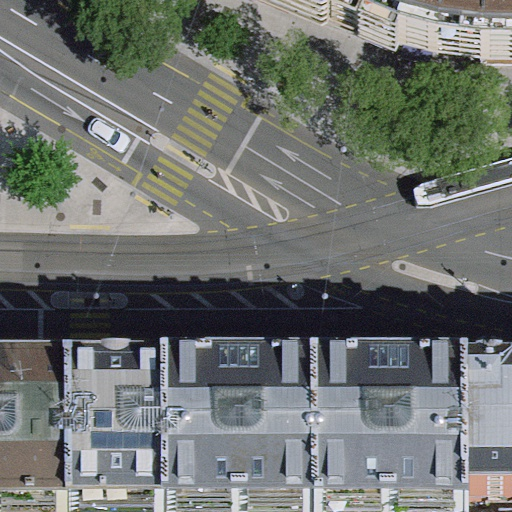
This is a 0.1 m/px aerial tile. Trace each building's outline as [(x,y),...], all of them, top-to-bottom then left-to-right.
[(271,0),(364,37),(378,0),(271,0)] [(511,0),(378,0),(364,37),(414,54),(470,65),(511,66),(511,0)] [(511,377),(466,378),(467,502),(491,502),(511,502),(511,377)] [(466,378),(315,379),(317,511),(466,511),(467,502),(466,378)] [(70,511),(70,380),(0,379),(0,511),(70,511)] [(166,511),(166,379),(70,380),(70,511),(166,511)] [(317,511),(315,379),(166,379),(166,511),(317,511)] [(490,511),(491,502),(467,502),(466,511),(490,511)]
